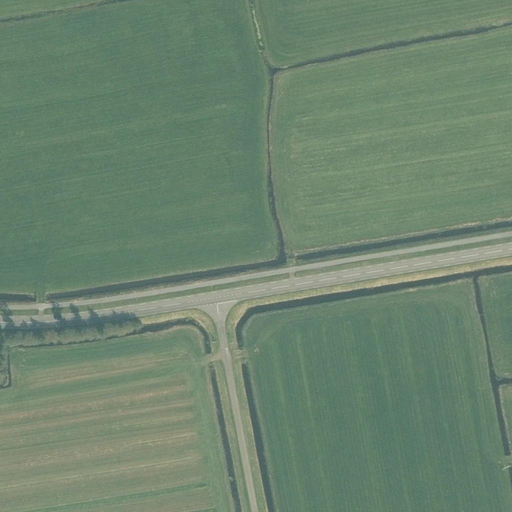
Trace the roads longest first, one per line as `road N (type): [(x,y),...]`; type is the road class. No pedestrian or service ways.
road 1 (tertiary): [(214,298),(511,249)]
road 2 (unclassified): [(254,511),(214,298)]
road 3 (tertiary): [(0,322),(85,319),(214,298)]
